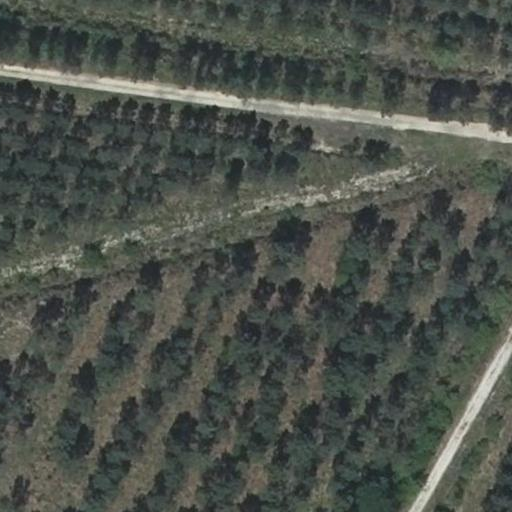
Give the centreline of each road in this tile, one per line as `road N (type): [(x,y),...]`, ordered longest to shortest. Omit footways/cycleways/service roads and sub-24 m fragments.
road 1 (track): [(511,134),(0,68)]
road 2 (track): [(418,511),(511,344)]
